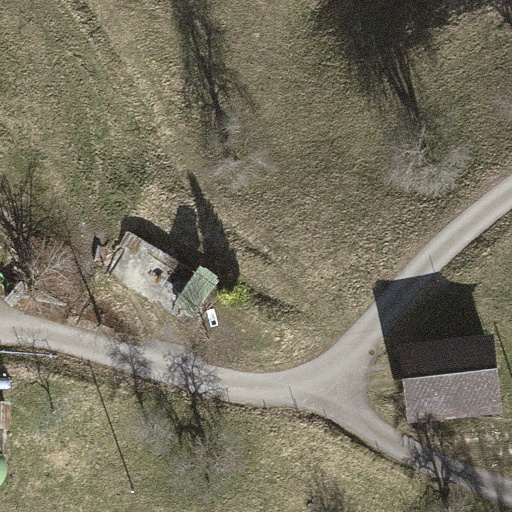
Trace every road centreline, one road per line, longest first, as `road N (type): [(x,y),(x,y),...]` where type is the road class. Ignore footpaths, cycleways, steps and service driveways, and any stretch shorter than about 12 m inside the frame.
road 1 (track): [(511,188),(318,391),(204,383),(0,339)]
road 2 (track): [(318,391),(366,429),(470,483),(511,493)]
